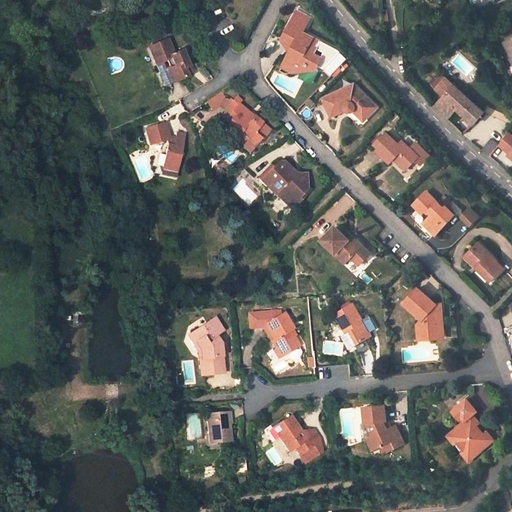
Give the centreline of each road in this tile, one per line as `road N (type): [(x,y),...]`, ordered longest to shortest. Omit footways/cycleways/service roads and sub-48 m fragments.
road 1 (residential): [(505,366),(481,308),(257,82),(254,47),(277,0)]
road 2 (track): [(196,511),(358,484),(485,492)]
road 3 (residential): [(325,0),(435,124),(511,191)]
road 4 (residential): [(242,395),(505,366)]
